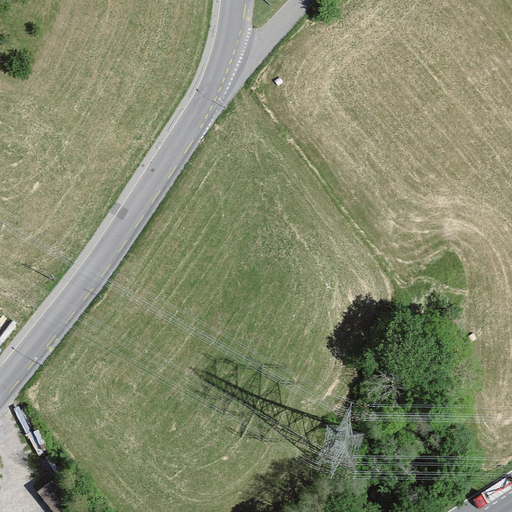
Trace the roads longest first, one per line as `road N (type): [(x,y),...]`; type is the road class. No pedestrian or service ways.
road 1 (unclassified): [(0,389),(111,255),(217,95)]
road 2 (unclassified): [(308,0),(217,95)]
